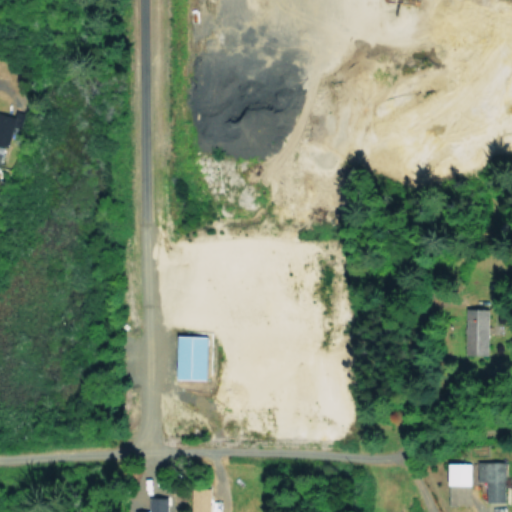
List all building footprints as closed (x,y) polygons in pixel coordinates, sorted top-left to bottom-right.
[(0,143),(14,148),(23,116),(0,109),(0,143)] [(465,355),(487,355),(487,307),(465,307),(465,355)] [(206,335),(176,335),(176,379),(205,379),(206,335)] [(482,482),(481,502),(499,503),(501,463),(473,462),(473,481),(482,482)] [(468,463),(444,463),(444,485),(468,485),(468,463)] [(189,511),(208,511),(208,484),(189,484),(189,511)] [(164,499),(137,498),(136,511),(164,511),(163,511),(164,499)]
